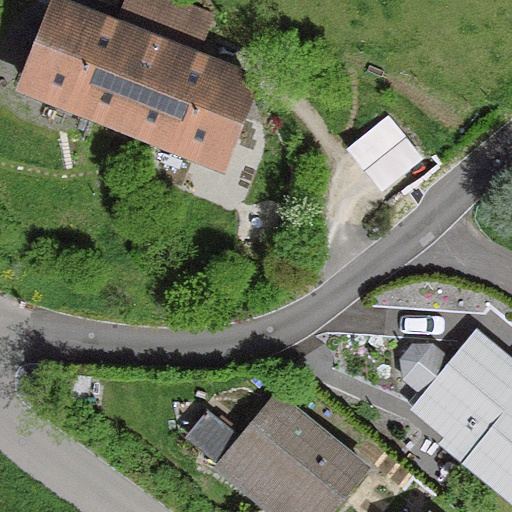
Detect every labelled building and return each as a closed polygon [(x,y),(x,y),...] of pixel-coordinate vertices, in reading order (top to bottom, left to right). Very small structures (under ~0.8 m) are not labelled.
[(125,0),(121,11),(197,40),(204,20),(151,0),(125,0)] [(52,9),(21,89),(118,127),(150,48),(52,9)] [(247,87),(150,48),(118,127),(216,166),(247,87)] [(424,163),(398,129),(356,162),(383,195),(424,163)] [(511,494),(511,492),(511,376),(470,343),(421,403),(477,449),(469,459),(511,494)] [(270,511),(281,500),(295,511),(327,511),(361,472),(271,399),(215,467),(270,511)]
